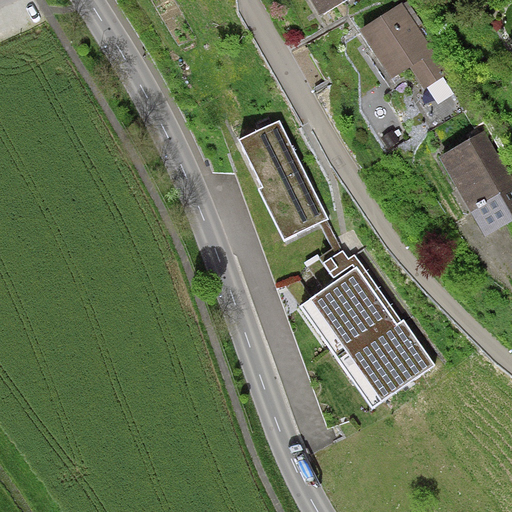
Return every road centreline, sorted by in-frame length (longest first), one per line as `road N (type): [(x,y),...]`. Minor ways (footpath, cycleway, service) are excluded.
road 1 (tertiary): [(318,511),(292,465),(204,208),(91,0)]
road 2 (residential): [(511,367),(401,251),(246,0)]
